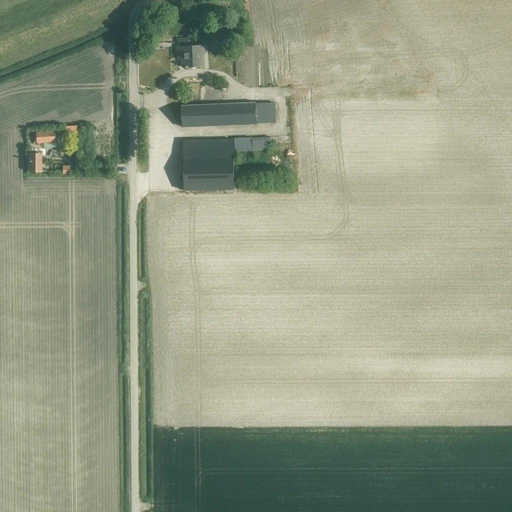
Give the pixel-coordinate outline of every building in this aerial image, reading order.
[(189,38),(178,39),(178,48),(179,55),(183,55),(184,68),(204,67),(203,47),(190,47),(189,38)] [(182,127),(276,123),(275,103),(182,107),(182,127)] [(36,143),(59,141),(59,131),(35,133),(36,143)] [(264,138),(262,138),(263,152),(271,152),(271,138),(264,138)] [(243,139),(235,140),(236,153),(244,153),(243,139)] [(184,141),(183,141),(184,191),(198,191),(235,190),(234,152),(234,140),(184,141)] [(41,154),(28,154),(29,172),(41,172),(41,154)] [(70,175),(70,166),(62,166),(62,175),(70,175)]
